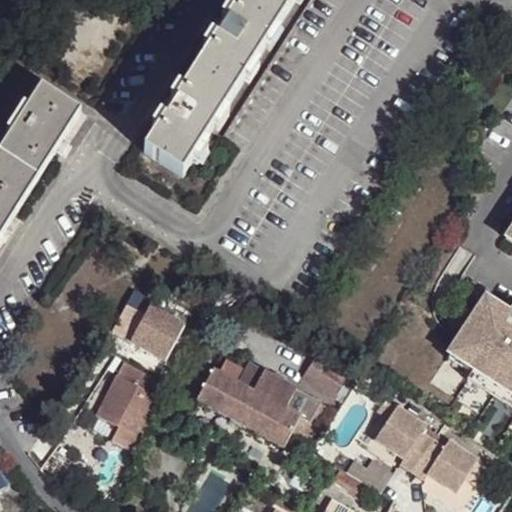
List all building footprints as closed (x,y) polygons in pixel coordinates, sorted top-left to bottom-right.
[(242,0),(227,23),(216,41),(175,104),(165,123),(144,153),(184,179),(298,0),(242,0)] [(216,41),(227,23),(222,19),(210,38),(216,41)] [(0,154),(0,241),(30,195),(81,114),(42,89),(29,109),(12,136),(0,154)] [(165,123),(175,104),(169,100),(158,118),(165,123)] [(12,136),(29,109),(23,105),(7,133),(12,136)] [(511,314),(489,299),(455,349),(457,351),(479,366),(475,372),(511,397),(511,314)] [(145,318),(127,308),(113,335),(166,363),(184,328),(149,310),(145,318)] [(457,351),(450,360),(473,375),(475,372),(479,366),(457,351)] [(350,375),(319,354),(302,380),(335,400),(350,375)] [(215,372),(197,402),(255,434),(284,450),(294,430),(299,433),(297,437),(316,448),(324,436),(320,434),(332,413),(249,365),(245,372),(227,361),(220,374),(215,372)] [(154,380),(124,363),(96,417),(117,429),(111,442),(133,454),(161,401),(147,394),(154,380)] [(511,397),(475,372),(473,375),(469,381),(511,411),(511,397)] [(389,420),(397,408),(386,401),(378,413),(389,420)] [(427,429),(397,408),(389,420),(376,440),(405,460),(402,464),(425,481),(428,475),(458,495),(478,464),(449,444),(444,451),(422,435),(427,429)] [(367,470),(359,482),(368,488),(380,496),(393,476),(372,462),(367,470)] [(347,474),(359,482),(367,470),(354,463),(347,474)] [(347,474),(342,471),(334,484),(359,501),(368,488),(359,482),(347,474)]
